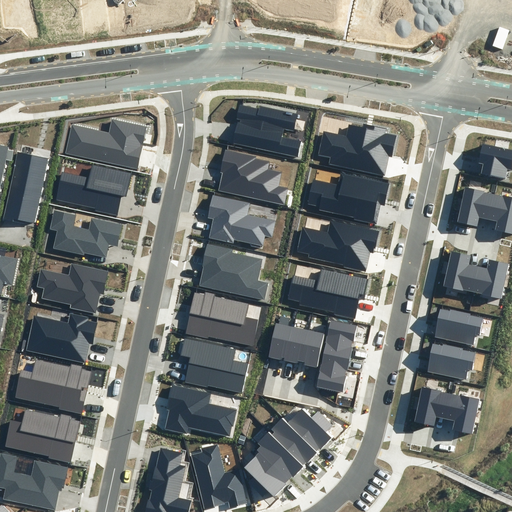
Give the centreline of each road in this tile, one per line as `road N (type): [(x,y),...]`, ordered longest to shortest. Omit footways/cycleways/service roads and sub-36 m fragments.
road 1 (residential): [(105,511),(183,148),(180,73)]
road 2 (tertiary): [(320,511),(348,488),(369,449),(445,102)]
road 3 (tertiary): [(229,52),(448,82)]
road 4 (tertiary): [(445,102),(231,70)]
road 5 (tertiary): [(180,73),(0,97)]
road 6 (tertiary): [(0,80),(179,57)]
